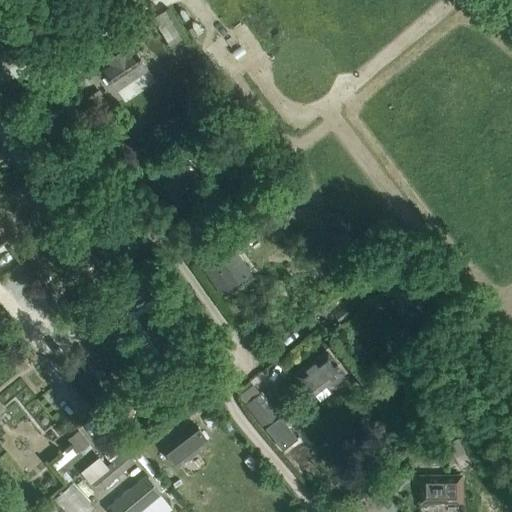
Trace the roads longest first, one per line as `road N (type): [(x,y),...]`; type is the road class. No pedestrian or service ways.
road 1 (track): [(36,64),(208,298),(231,397),(311,487),(284,511)]
road 2 (track): [(0,83),(168,0)]
